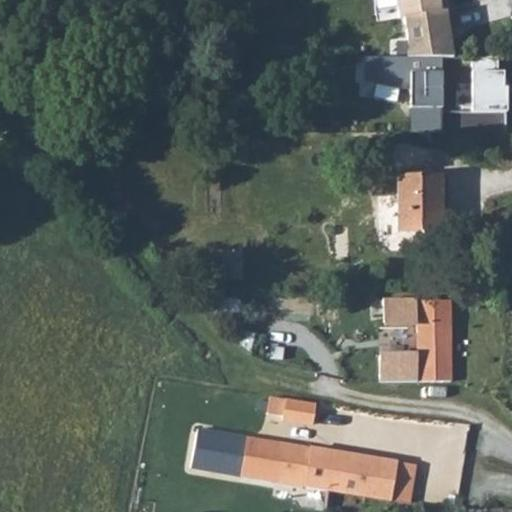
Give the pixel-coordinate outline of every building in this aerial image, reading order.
[(394,0),(397,21),(403,19),(448,12),(445,0),(394,0)] [(406,39),(406,57),(438,57),(453,57),(449,32),(456,30),(452,12),(448,12),(403,19),(406,39)] [(495,71),(495,56),(476,56),(469,56),(470,111),(505,111),(504,86),(501,86),(500,71),(495,71)] [(439,107),(438,57),(406,57),(362,57),(360,57),(361,81),(407,90),(407,108),(439,107)] [(439,107),(407,108),(408,131),(439,131),(439,107)] [(440,230),(440,174),(397,174),(398,230),(440,230)] [(241,251),(199,250),(199,279),(242,279),(241,251)] [(355,296),(355,306),(368,306),(368,296),(355,296)] [(380,355),(378,382),(450,381),(449,301),(419,300),(419,298),(383,299),(383,328),(418,328),(417,355),(380,355)] [(269,397),(266,413),(283,417),(286,401),(269,397)] [(351,455),(196,429),(189,468),(303,487),(326,491),(359,496),(408,505),(408,503),(415,465),(351,455)]
